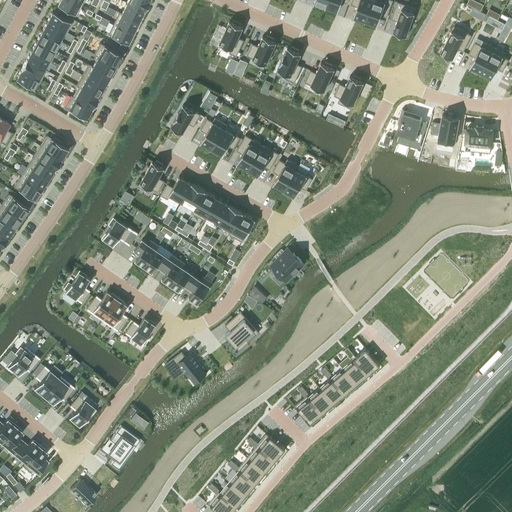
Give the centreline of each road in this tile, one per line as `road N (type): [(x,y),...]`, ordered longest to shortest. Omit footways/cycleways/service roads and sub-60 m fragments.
road 1 (residential): [(249,511),(305,444),(511,253)]
road 2 (primary): [(356,511),(511,356)]
road 3 (residential): [(221,0),(398,80)]
road 4 (residential): [(286,227),(348,178),(398,80)]
road 5 (residential): [(75,458),(161,347),(186,330)]
road 6 (tertiary): [(97,145),(2,285)]
road 7 (tertiary): [(175,0),(97,145)]
road 8 (residential): [(158,150),(286,227)]
road 9 (residential): [(186,330),(224,306),(286,227)]
